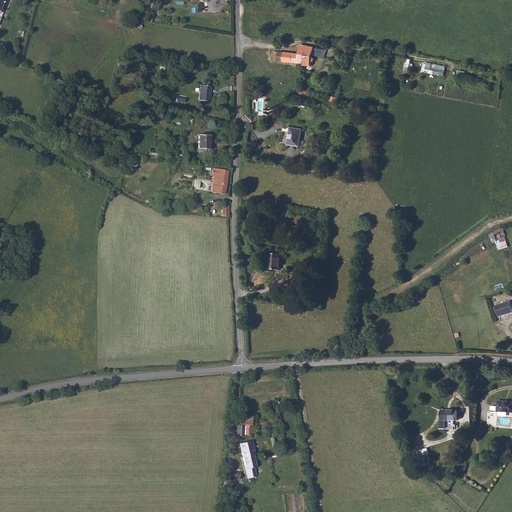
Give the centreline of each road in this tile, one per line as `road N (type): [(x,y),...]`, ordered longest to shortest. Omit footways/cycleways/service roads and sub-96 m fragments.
road 1 (unclassified): [(238,0),(240,369)]
road 2 (tertiary): [(511,363),(240,369)]
road 3 (tertiary): [(236,370),(107,378),(0,399)]
road 4 (track): [(239,45),(296,40),(453,68)]
road 5 (track): [(378,301),(511,217)]
road 6 (track): [(295,364),(319,511)]
road 7 (unclassified): [(236,370),(228,495)]
